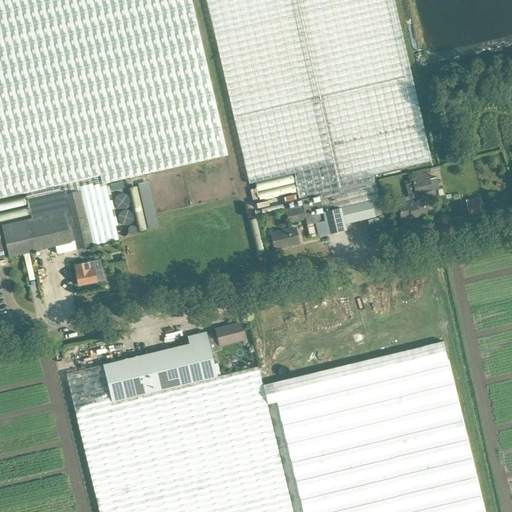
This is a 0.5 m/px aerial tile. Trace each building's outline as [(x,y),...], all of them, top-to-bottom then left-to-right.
[(107,180),(227,151),(203,50),(191,0),(0,0),(0,198),(26,192),(32,218),(9,224),(3,225),(10,256),(16,254),(16,255),(71,242),(75,241),(77,249),(121,239),(107,180)] [(205,0),(249,183),(294,173),(295,178),(294,178),(299,199),(300,198),(307,225),(325,220),(328,234),(346,230),(344,224),(381,215),(374,181),(373,175),(432,160),(394,0),(205,0)] [(398,204),(400,210),(402,220),(426,214),(424,204),(423,198),(422,198),(421,192),(432,190),(427,170),(411,173),(413,182),(405,184),(408,196),(397,199),(398,204)] [(138,231),(159,227),(149,180),(138,182),(139,185),(129,187),(138,231)] [(110,183),(111,189),(123,188),(123,181),(110,183)] [(289,210),(286,211),(289,223),(305,219),(300,199),(287,203),(289,210)] [(467,207),(470,215),(483,212),(480,203),(467,207)] [(254,244),(261,244),(258,218),(251,219),(254,244)] [(313,224),(307,225),(310,237),(316,236),(313,224)] [(295,228),(281,231),(271,233),(275,249),(299,243),(297,234),(295,228)] [(75,265),(77,273),(76,273),(79,285),(96,282),(94,270),(93,270),(91,262),(75,265)] [(361,294),(348,297),(352,317),(360,315),(360,314),(383,308),(379,291),(361,296),(361,294)] [(188,336),(189,344),(66,373),(99,511),(293,511),(267,404),(262,385),(258,366),(221,375),(218,363),(214,364),(211,352),(222,350),(221,345),(244,339),(240,323),(216,329),(217,333),(207,335),(206,332),(188,336)] [(485,511),(444,341),(262,385),(267,404),(276,402),(302,511),(485,511)]
